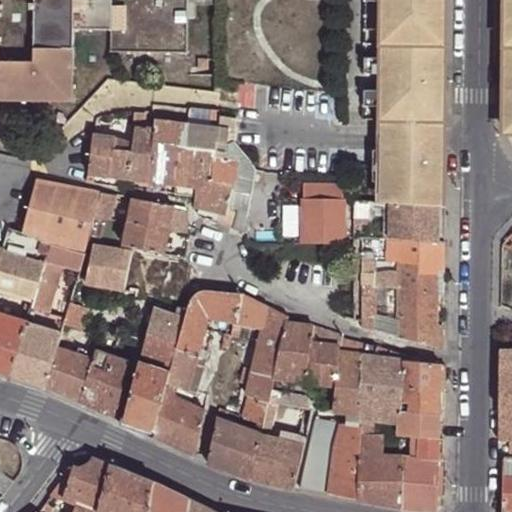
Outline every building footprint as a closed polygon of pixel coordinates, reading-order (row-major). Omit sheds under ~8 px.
[(0,0),(0,100),(71,101),(71,29),(108,29),(108,51),(184,51),(183,0),(0,0)] [(445,125),(448,0),(386,0),(386,4),(384,59),(383,77),(383,92),(383,109),(382,123),(445,125)] [(204,58),(196,58),(196,67),(204,67),(204,58)] [(368,77),(383,77),(384,59),(369,59),(368,77)] [(367,108),(383,109),(383,92),(367,92),(367,108)] [(210,111),(189,109),(187,123),(175,184),(185,185),(196,186),(197,185),(198,174),(210,178),(213,156),(214,143),(217,126),(209,125),(210,111)] [(213,112),(210,111),(209,125),(217,126),(218,115),(218,112),(213,112)] [(134,112),(133,124),(133,126),(134,126),(141,126),(142,112),(134,112)] [(235,117),(218,115),(217,126),(214,143),(213,156),(210,178),(231,185),(231,188),(243,191),(252,193),(254,173),(254,170),(247,158),(230,148),(235,117)] [(149,117),(148,127),(153,127),(153,119),(158,120),(158,117),(149,117)] [(141,126),(134,126),(132,143),(129,178),(147,180),(147,191),(158,192),(159,182),(175,184),(187,123),(158,120),(153,119),(153,127),(148,127),(141,126)] [(391,149),(444,151),(444,137),(445,125),(382,123),(381,136),(381,148),(391,149)] [(96,134),(90,173),(97,174),(129,178),(132,143),(116,136),(96,134)] [(389,183),(391,149),(381,148),(374,148),(373,182),(389,183)] [(389,183),(388,204),(437,208),(442,208),(444,151),(391,149),(389,183)] [(264,174),(254,173),(252,193),(251,205),(249,217),(258,218),(264,174)] [(210,186),(210,178),(198,174),(197,185),(210,186)] [(231,185),(210,178),(210,186),(230,189),(231,188),(231,185)] [(85,254),(89,240),(87,240),(94,216),(101,193),(40,180),(39,180),(36,182),(22,232),(22,234),(50,243),(85,254)] [(298,199),(303,199),(323,200),(323,186),(323,181),(298,181),(298,199)] [(185,185),(175,184),(173,194),(184,195),(185,185)] [(210,186),(197,185),(196,186),(195,196),(194,196),(193,206),(221,211),(225,213),(230,189),(210,186)] [(323,186),(323,200),(344,200),(344,186),(323,186)] [(243,191),(231,188),(230,189),(225,213),(227,213),(224,225),(236,228),(240,203),(251,205),(252,193),(243,191)] [(101,193),(94,216),(110,219),(116,195),(101,193)] [(133,198),(127,223),(167,230),(172,210),(173,206),(133,198)] [(302,245),(303,199),(298,199),(293,199),(293,245),(302,245)] [(323,200),(303,199),(302,245),(343,247),(344,200),(323,200)] [(355,200),(354,215),(368,216),(368,202),(355,200)] [(249,217),(251,205),(240,203),(236,228),(242,230),(246,229),(248,227),(249,217)] [(397,239),(436,242),(437,208),(388,204),(386,238),(397,239)] [(183,232),(187,229),(187,221),(186,213),(172,210),(167,230),(178,233),(183,232)] [(227,213),(225,213),(221,211),(217,223),(224,225),(227,213)] [(122,246),(162,254),(167,230),(127,223),(122,246)] [(0,290),(33,301),(45,260),(50,243),(22,234),(22,232),(12,229),(7,247),(20,251),(18,256),(5,252),(0,267),(0,290)] [(397,250),(397,239),(386,238),(386,249),(397,250)] [(436,267),(436,242),(397,239),(397,250),(397,288),(436,291),(436,267)] [(80,271),(85,254),(50,243),(45,260),(65,266),(80,271)] [(93,245),(85,282),(106,286),(114,249),(93,245)] [(7,247),(5,252),(18,256),(20,251),(7,247)] [(132,252),(114,249),(106,286),(125,289),(132,252)] [(178,260),(138,253),(130,290),(172,297),(173,291),(178,260)] [(12,375),(44,387),(56,347),(59,337),(60,333),(42,328),(47,312),(51,313),(65,266),(45,260),(33,301),(27,322),(27,323),(12,375)] [(361,284),(373,285),(373,271),(361,271),(361,284)] [(374,330),(374,285),(373,285),(361,284),(361,327),(374,330)] [(436,300),(436,291),(397,288),(398,337),(436,347),(436,340),(436,322),(436,300)] [(209,317),(235,323),(242,292),(240,292),(240,293),(202,290),(197,292),(193,295),(191,297),(187,306),(186,309),(188,310),(210,315),(209,317)] [(184,300),(185,293),(173,291),(172,297),(184,300)] [(261,339),(280,345),(286,322),(287,322),(289,315),(242,292),(235,323),(263,327),(261,339)] [(84,297),(73,294),(71,293),(69,302),(82,306),(84,297)] [(82,306),(69,302),(66,313),(85,319),(89,308),(82,306)] [(156,309),(185,318),(187,311),(177,308),(176,309),(158,304),(156,309)] [(172,366),(177,346),(185,318),(156,309),(153,308),(140,356),(164,364),(172,366)] [(200,349),(206,329),(209,317),(210,315),(188,310),(187,311),(185,318),(177,346),(198,356),(200,349)] [(0,371),(12,375),(27,323),(27,322),(0,313),(0,371)] [(66,313),(63,323),(83,329),(85,319),(66,313)] [(332,411),(361,414),(363,355),(339,352),(340,348),(315,344),(313,326),(287,322),(286,322),(280,345),(274,376),(273,378),(335,386),(333,398),(332,411)] [(60,333),(59,337),(78,343),(83,329),(63,323),(60,333)] [(342,336),(313,326),(315,344),(340,348),(341,340),(342,336)] [(133,353),(136,339),(111,330),(106,342),(133,353)] [(230,347),(232,335),(222,333),(219,345),(230,347)] [(253,337),(251,344),(259,346),(260,340),(253,337)] [(252,371),(274,376),(280,345),(261,339),(260,340),(259,346),(253,369),(252,371)] [(339,352),(363,355),(364,345),(341,340),(340,348),(339,352)] [(196,362),(198,356),(177,346),(172,366),(170,372),(168,381),(178,386),(188,390),(189,386),(191,380),(196,362)] [(44,387),(80,402),(93,359),(86,357),(56,347),(44,387)] [(86,357),(93,359),(96,350),(89,347),(86,357)] [(511,348),(503,348),(503,381),(511,381),(511,348)] [(205,358),(207,351),(200,349),(198,356),(205,358)] [(115,418),(129,363),(96,350),(93,359),(80,402),(115,418)] [(383,420),(400,422),(400,409),(404,409),(404,360),(400,360),(363,355),(361,414),(361,417),(383,420)] [(404,360),(404,409),(439,415),(440,364),(404,360)] [(153,431),(168,381),(170,372),(162,369),(139,362),(123,420),(152,430),(153,431)] [(198,382),(204,364),(196,362),(191,380),(198,382)] [(242,378),(250,380),(252,371),(253,369),(245,366),(242,378)] [(268,401),(268,400),(270,392),(273,378),(274,376),(252,371),(250,380),(246,395),(268,401)] [(175,397),(178,386),(168,381),(153,431),(152,430),(151,434),(196,454),(206,411),(191,404),(175,397)] [(511,381),(503,381),(502,411),(511,411),(511,381)] [(191,404),(193,393),(188,390),(178,386),(175,397),(191,404)] [(279,402),(311,408),(312,402),(308,402),(308,400),(270,392),(268,400),(279,402)] [(325,411),(332,411),(333,398),(326,397),(325,411)] [(243,418),(262,425),(267,406),(246,400),(243,418)] [(276,418),(279,402),(268,400),(268,401),(267,406),(262,425),(261,434),(269,436),(271,422),(276,418)] [(225,421),(227,412),(219,409),(216,419),(225,421)] [(400,422),(400,433),(439,438),(439,415),(404,409),(400,409),(400,422)] [(511,411),(502,411),(502,441),(511,441),(511,459),(511,458),(511,411)] [(361,426),(361,434),(383,436),(383,420),(361,417),(361,426)] [(302,488),(359,499),(361,434),(361,426),(341,422),(316,418),(302,488)] [(225,421),(216,419),(207,462),(230,471),(241,427),(225,421)] [(230,471),(250,478),(261,434),(241,427),(230,471)] [(402,457),(438,460),(438,457),(439,438),(400,433),(400,456),(400,457),(402,457)] [(250,478),(295,487),(304,443),(269,436),(261,434),(250,478)] [(359,499),(402,508),(402,457),(400,457),(400,456),(383,454),(383,436),(361,434),(359,499)] [(80,467),(73,466),(63,497),(76,503),(72,511),(98,511),(110,464),(93,457),(92,458),(90,461),(87,464),(80,467)] [(437,511),(438,460),(402,457),(402,508),(416,510),(426,511),(437,511)] [(148,511),(153,481),(110,464),(98,511),(148,511)] [(73,466),(50,497),(62,501),(63,497),(73,466)] [(189,511),(191,500),(153,481),(148,511),(189,511)] [(201,511),(202,505),(191,500),(189,511),(201,511)]
